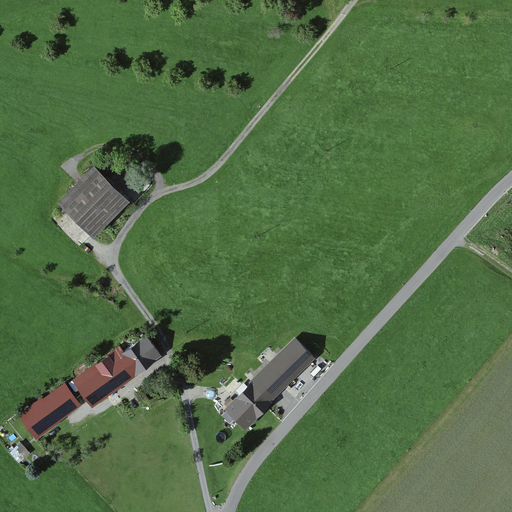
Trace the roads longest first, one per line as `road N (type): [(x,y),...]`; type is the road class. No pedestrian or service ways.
road 1 (track): [(172,362),(119,278),(113,256),(120,236),(150,198),(216,167),(354,0)]
road 2 (tertiary): [(511,179),(281,430),(228,511)]
road 3 (unclassified): [(212,511),(172,362)]
